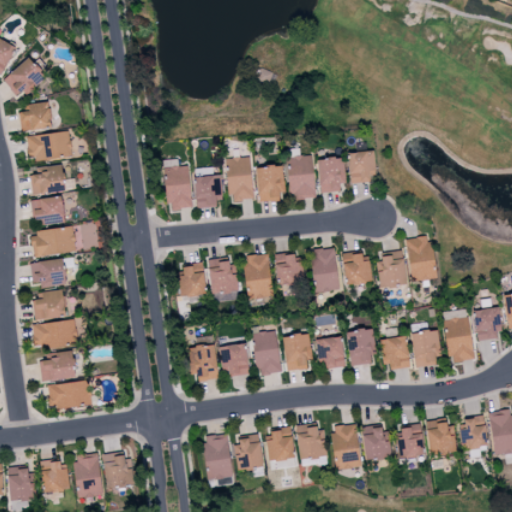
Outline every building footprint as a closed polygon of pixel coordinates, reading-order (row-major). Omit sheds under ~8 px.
[(0,74),(15,47),(0,39),(0,74)] [(17,98),(44,78),(29,58),(1,79),(17,98)] [(26,104),(28,110),(18,112),(21,132),(51,127),(46,101),(26,104)] [(70,156),(68,131),(24,136),(27,161),(70,156)] [(347,152),(348,183),(369,182),(368,171),(373,171),(373,151),(347,152)] [(315,197),(310,155),(284,157),(289,200),(315,197)] [(249,157),(225,158),(227,201),(251,199),(249,157)] [(318,192),(341,192),(340,158),(317,159),(318,192)] [(29,174),(31,195),(64,191),(61,164),(48,166),(48,172),(29,174)] [(255,167),(257,202),(278,201),(278,191),(283,191),(281,165),(255,167)] [(190,208),(187,166),(163,167),(166,210),(190,208)] [(220,200),(220,176),(193,177),(194,208),(215,207),(215,200),(220,200)] [(29,200),(32,220),(42,219),(43,225),(63,223),(60,196),(29,200)] [(29,232),(32,256),(74,252),(72,227),(29,232)] [(409,281),(434,279),(430,236),(405,238),(409,281)] [(338,289),(332,247),(307,251),(314,293),(338,289)] [(380,253),(381,261),(375,262),(378,289),(405,285),(401,250),(380,253)] [(370,282),(368,260),(362,261),(361,252),(341,254),(344,285),(370,282)] [(272,295),(265,253),(241,257),(247,299),(272,295)] [(294,261),(293,253),(274,254),(275,285),(302,284),(301,261),(294,261)] [(40,288),(65,285),(62,258),(29,262),(32,283),(39,282),(40,288)] [(206,260),(210,295),(237,291),(235,274),(230,275),(227,258),(206,260)] [(179,296),(204,295),(202,262),(178,264),(179,296)] [(40,292),(41,299),(31,300),(33,320),(64,317),(61,290),(40,292)] [(511,293),(501,295),(507,330),(511,328),(511,293)] [(476,341),(496,338),(495,331),(501,330),(497,307),(471,311),(476,341)] [(472,360),(468,317),(443,320),(447,362),(472,360)] [(33,348),(76,344),(74,320),(31,324),(33,348)] [(371,329),(345,331),(348,365),(370,363),(368,349),(373,348),(371,329)] [(435,364),(433,354),(440,353),(436,329),(409,334),(415,368),(435,364)] [(279,371),(274,330),(250,333),(255,374),(279,371)] [(286,371),(306,368),(304,355),(310,354),(307,334),(281,337),(286,371)] [(385,371),(409,367),(404,335),(380,339),(385,371)] [(315,359),(323,359),(324,368),(342,367),(341,337),(315,338),(315,359)] [(217,347),(221,368),(227,367),(228,376),(248,373),(244,343),(217,347)] [(216,379),(213,345),(187,347),(189,374),(196,374),(197,381),(216,379)] [(38,360),(40,381),(74,378),(72,350),(58,352),(59,358),(38,360)] [(90,405),(88,381),(51,384),(51,392),(47,393),(48,408),(90,405)] [(511,452),(511,416),(510,408),(485,412),(494,456),(511,452)] [(459,429),(460,449),(486,447),(483,416),(463,418),(464,429),(459,429)] [(446,429),(444,418),(424,421),(429,455),(455,451),(452,429),(446,429)] [(295,424),(297,459),(321,457),(320,423),(295,424)] [(360,467),(354,424),(329,427),(335,470),(360,467)] [(365,460),(391,457),(388,440),(384,441),(381,424),(360,427),(365,460)] [(423,455),(420,425),(399,427),(400,438),(395,439),(397,458),(423,455)] [(267,461),(293,459),(290,429),(264,432),(267,461)] [(206,480),(231,477),(225,433),(200,437),(206,480)] [(232,440),(236,471),(262,467),(258,437),(232,440)] [(105,488),(132,485),(131,468),(124,469),(122,452),(102,453),(105,488)] [(71,462),(76,499),(102,495),(96,453),(76,456),(77,461),(71,462)] [(40,470),(41,492),(68,491),(66,468),(59,469),(59,461),(48,461),(48,470),(40,470)] [(6,467),(8,501),(34,500),(34,482),(28,482),(27,467),(6,467)]
